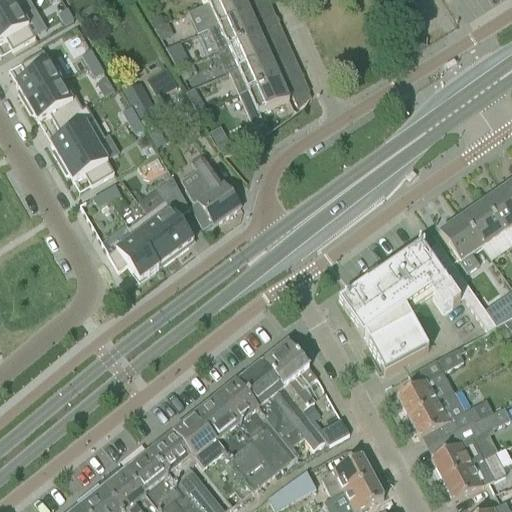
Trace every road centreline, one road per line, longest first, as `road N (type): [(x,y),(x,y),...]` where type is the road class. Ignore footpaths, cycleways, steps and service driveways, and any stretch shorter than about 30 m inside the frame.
road 1 (residential): [(2,511),(260,304),(297,283)]
road 2 (secondary): [(0,479),(279,242)]
road 3 (secondary): [(279,242),(241,258),(0,448)]
road 4 (residential): [(0,378),(75,315),(86,282),(0,128)]
road 5 (residential): [(416,511),(297,283)]
road 6 (residential): [(297,283),(495,140)]
road 7 (secondary): [(279,242),(470,101)]
road 8 (residential): [(511,14),(338,125)]
road 9 (residential): [(338,125),(281,0)]
road 10 (residential): [(338,125),(275,163),(264,211)]
